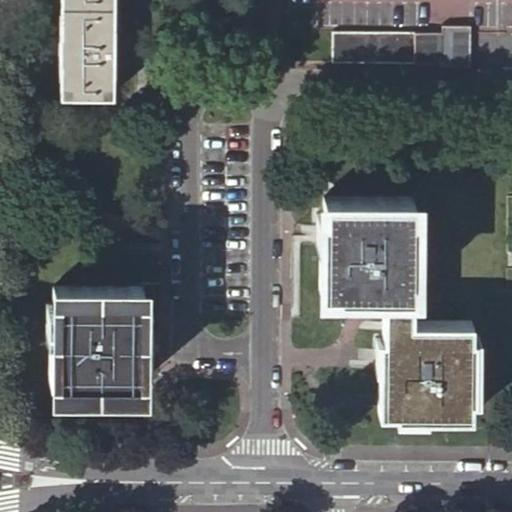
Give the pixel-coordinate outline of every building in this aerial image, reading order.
[(60,0),(60,91),(112,92),(112,48),(120,48),(120,35),(112,35),(112,0),(60,0)] [(440,31),(414,30),(414,61),(438,61),(438,65),(468,65),(468,62),(469,24),(440,23),(440,31)] [(414,61),(414,30),(330,30),(330,61),(414,61)] [(411,194),(323,194),(323,223),(319,223),(319,285),(348,285),(348,289),(383,289),(383,347),(380,347),(380,409),(408,410),(408,414),(470,414),(470,385),(474,385),(473,348),(470,347),(470,319),(410,319),(410,261),(414,260),(414,224),(411,224),(411,194)] [(141,283),(53,284),(53,312),(49,312),(50,375),(79,375),(79,379),(141,379),(141,350),(145,350),(145,313),(141,313),(141,283)]
